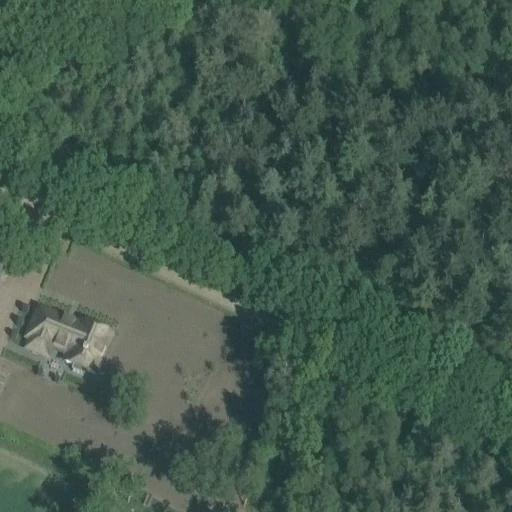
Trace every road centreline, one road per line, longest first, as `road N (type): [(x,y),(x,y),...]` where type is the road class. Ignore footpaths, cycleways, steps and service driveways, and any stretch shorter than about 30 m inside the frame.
road 1 (track): [(0,205),(511,438)]
road 2 (track): [(61,42),(184,0)]
road 3 (unknown): [(57,231),(0,341)]
